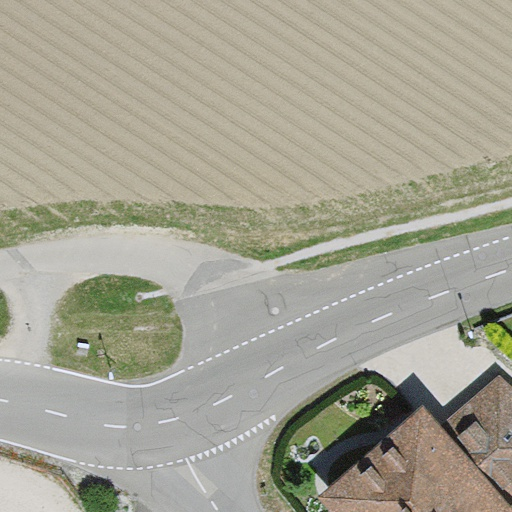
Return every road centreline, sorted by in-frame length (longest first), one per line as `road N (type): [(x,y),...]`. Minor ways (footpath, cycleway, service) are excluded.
road 1 (tertiary): [(511,268),(380,317),(216,403),(163,421)]
road 2 (track): [(42,257),(156,256),(187,266),(210,288)]
road 3 (tertiary): [(163,421),(112,426),(0,400)]
road 4 (track): [(6,400),(30,330),(42,257)]
